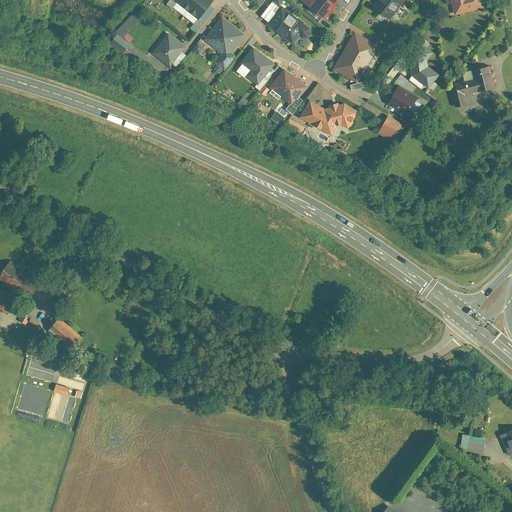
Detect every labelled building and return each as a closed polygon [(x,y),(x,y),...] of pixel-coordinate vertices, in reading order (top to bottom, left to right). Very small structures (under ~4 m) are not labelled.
[(178,0),(178,1),(198,17),(199,18),(207,8),(212,0),(178,0)] [(335,0),(312,0),(306,9),(321,21),(337,1),(335,0)] [(378,0),(372,11),(389,21),(401,0),(378,0)] [(482,0),(448,0),(451,14),(484,9),(482,0)] [(300,39),(308,29),(279,7),(264,26),(288,44),(295,35),(300,39)] [(195,21),(201,26),(212,12),(207,8),(199,18),(198,17),(195,21)] [(121,36),(140,17),(133,10),(114,30),(121,36)] [(214,65),(223,72),(234,57),(227,51),(238,37),(218,22),(203,42),(221,55),(214,65)] [(115,32),(107,42),(120,53),(128,42),(115,32)] [(165,35),(151,53),(168,66),(182,47),(165,35)] [(352,38),(332,72),(355,86),(375,51),(352,38)] [(391,46),(378,40),(376,46),(389,52),(391,46)] [(434,79),(438,72),(424,63),(432,51),(423,44),(407,67),(412,71),(409,77),(431,92),(438,82),(434,79)] [(249,74),(245,78),(255,86),(259,81),(263,84),(278,63),(253,45),(238,66),(249,74)] [(170,64),(176,69),(188,55),(182,50),(170,64)] [(449,82),(454,110),(466,108),(464,95),(495,90),(491,67),(472,70),(474,78),(449,82)] [(282,72),(269,91),(290,105),(303,86),(282,72)] [(418,96),(398,85),(387,104),(407,115),(418,96)] [(337,99),(328,113),(310,102),(299,119),(329,137),(335,126),(344,132),(357,112),(337,99)] [(273,114),(266,122),(272,127),(278,119),(273,114)] [(386,120),(377,135),(393,145),(402,130),(386,120)] [(288,121),(284,129),(298,137),(303,129),(288,121)] [(12,261),(0,275),(0,278),(25,300),(39,283),(12,261)] [(3,288),(0,291),(0,309),(3,313),(15,301),(3,288)] [(56,319),(46,333),(70,350),(80,336),(56,319)] [(66,393),(67,385),(53,384),(52,392),(66,393)] [(460,435),(457,452),(481,456),(484,439),(460,435)]
